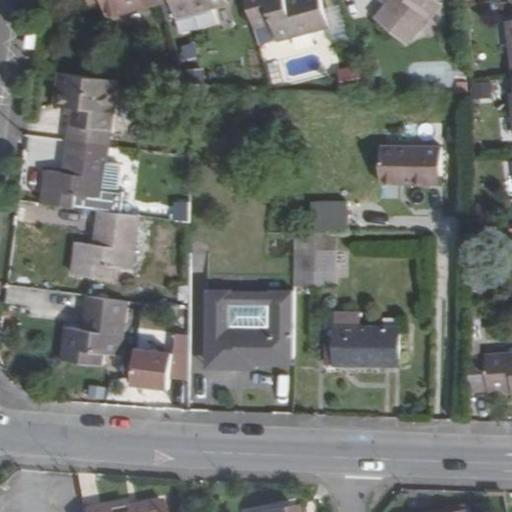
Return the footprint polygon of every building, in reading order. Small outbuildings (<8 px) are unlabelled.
[(107,1),(110,15),(161,3),(160,0),(90,0),(92,4),(107,1)] [(160,0),(161,3),(167,1),(171,0),(176,0),(181,15),(206,9),(233,2),(232,0),(160,0)] [(176,0),(171,0),(167,1),(171,18),(181,15),(176,0)] [(249,0),(257,30),(272,27),(276,41),(331,27),(324,0),(249,0)] [(336,46),(351,42),(339,0),(324,0),(331,27),(336,46)] [(438,0),(377,0),(382,4),(371,16),(400,44),(438,0)] [(257,30),(262,49),(277,45),(276,41),(272,27),(257,30)] [(199,40),(188,42),(192,59),(203,56),(199,40)] [(363,69),(342,73),(345,87),(366,86),(363,69)] [(53,103),(71,106),(67,137),(108,142),(113,95),(98,92),(100,78),(57,72),(53,103)] [(479,72),(462,72),(463,92),(479,92),(479,72)] [(499,88),(481,88),(482,104),(499,103),(499,88)] [(63,170),(45,168),(40,202),(84,207),(86,192),(101,194),(108,142),(67,137),(63,170)] [(389,142),(387,182),(404,183),(412,183),(448,184),(449,143),(389,142)] [(355,203),(317,203),(317,233),(320,233),(343,233),(355,233),(355,203)] [(111,262),(126,264),(134,213),(92,208),(87,243),(71,240),(67,271),(109,277),(111,262)] [(343,233),(320,233),(320,251),(343,251),(343,233)] [(171,244),(152,242),(150,255),(169,257),(171,244)] [(299,251),(298,287),(320,287),(320,251),(299,251)] [(343,251),(320,251),(320,287),(343,288),(343,251)] [(211,294),(211,366),(254,367),(254,361),(298,362),(299,294),(274,294),(274,296),(236,295),(236,294),(211,294)] [(101,350),(115,351),(122,300),(81,295),(77,329),(61,327),(57,358),(99,364),(101,350)] [(366,312),(340,311),(340,329),(366,329),(366,312)] [(484,312),(476,313),(475,344),(487,344),(484,312)] [(389,318),(389,329),(405,330),(406,318),(389,318)] [(340,329),(340,366),(371,366),(371,359),(407,360),(406,330),(405,330),(389,329),(366,329),(340,329)] [(139,349),(134,385),(171,390),(173,379),(191,381),(192,336),(179,334),(176,354),(139,349)] [(511,357),(510,358),(492,359),(492,361),(476,362),(478,396),(494,394),(494,396),(511,394),(511,357)] [(254,367),(211,366),(211,372),(260,373),(260,368),(298,368),(298,362),(254,361),(254,367)]
